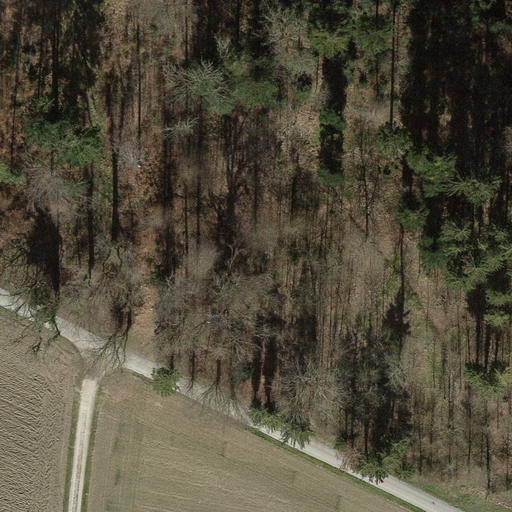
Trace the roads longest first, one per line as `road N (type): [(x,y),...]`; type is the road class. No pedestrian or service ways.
road 1 (track): [(443,511),(0,295)]
road 2 (track): [(98,343),(78,511)]
